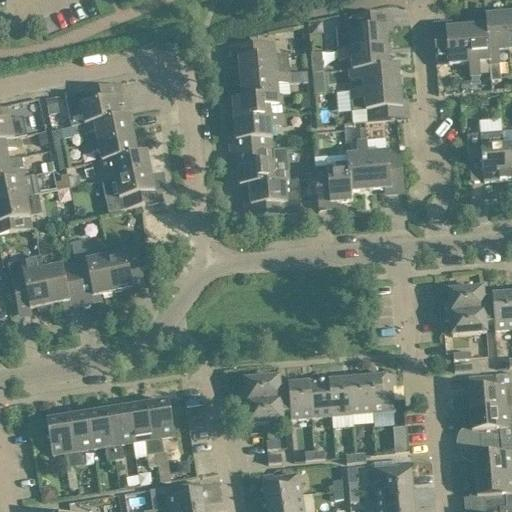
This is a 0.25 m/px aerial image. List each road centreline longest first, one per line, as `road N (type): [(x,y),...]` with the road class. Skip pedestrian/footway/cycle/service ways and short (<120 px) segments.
road 1 (unclassified): [(201,267),(185,85),(167,70),(130,61),(0,89)]
road 2 (residential): [(444,511),(435,405),(407,345),(402,252)]
road 3 (residential): [(419,0),(443,191),(439,250)]
road 4 (residential): [(232,511),(208,363),(166,322)]
road 5 (unclassified): [(201,267),(402,252)]
road 6 (unclassified): [(0,383),(118,363),(147,349),(166,322)]
